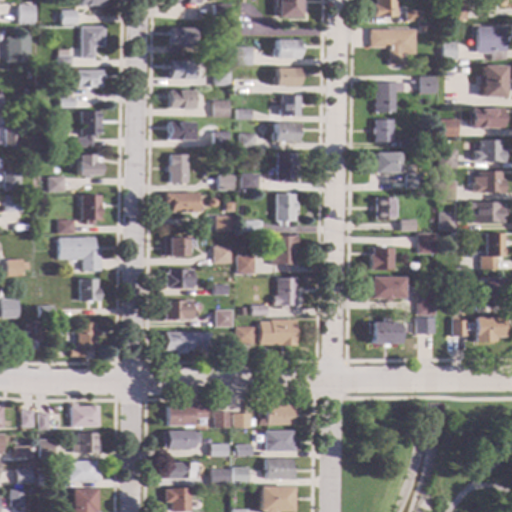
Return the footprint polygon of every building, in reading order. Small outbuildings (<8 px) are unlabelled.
[(298,0),(298,17),(275,17),(275,7),(271,7),(271,0),(298,0)] [(392,0),(392,9),(393,9),(393,18),(370,18),(370,4),(372,4),(372,0),(392,0)] [(462,20),(445,20),(445,0),(462,1),(462,20)] [(30,24),(14,24),(14,5),(31,5),(30,24)] [(417,22),(402,22),(402,10),(418,11),(417,22)] [(73,25),(58,25),(58,11),(73,11),(73,25)] [(226,23),(210,22),(210,11),(226,11),(226,23)] [(101,47),(91,47),(91,59),(78,59),(78,26),(101,27),(101,47)] [(190,46),(167,46),(167,28),(191,28),(190,46)] [(502,60),(487,60),(487,54),(473,53),(473,28),(503,28),(502,60)] [(409,53),(400,52),(400,66),(384,66),(385,48),(366,48),(366,29),(410,30),(409,53)] [(295,58),(272,58),(272,40),(296,40),(295,58)] [(453,43),(452,62),(438,62),(439,42),(453,43)] [(216,54),(202,53),(202,43),(217,44),(216,54)] [(17,60),(4,59),(4,44),(17,44),(17,60)] [(66,56),(69,56),(68,66),(54,66),(54,56),(55,56),(55,50),(66,50),(66,56)] [(247,50),(247,64),(232,64),(232,50),(247,50)] [(190,79),(166,79),(166,61),(191,62),(190,79)] [(226,86),(209,86),(210,63),(226,64),(226,86)] [(501,97),(479,97),(479,66),(502,67),(501,97)] [(295,86),(271,86),(271,68),(295,68),(295,86)] [(99,74),(103,74),(103,79),(99,79),(99,88),(73,87),(74,71),(99,71),(99,74)] [(432,94),(414,94),(415,77),(432,78),(432,94)] [(399,92),(390,92),(390,113),(371,112),(372,82),(399,83),(399,92)] [(190,109),(165,108),(166,90),(190,91),(190,109)] [(69,97),(72,97),(72,109),(57,108),(57,97),(58,97),(58,91),(69,91),(69,97)] [(295,116),(275,116),(275,111),(277,111),(277,96),(296,96),(295,116)] [(225,118),(208,117),(208,101),(226,101),(225,118)] [(248,110),(248,120),(233,120),(233,109),(248,110)] [(500,129),(468,128),(469,109),(500,109),(500,129)] [(98,135),(91,135),(91,147),(61,146),(61,137),(82,138),(82,135),(78,135),(78,111),(98,112),(98,135)] [(389,142),(371,142),(371,120),(389,120),(389,142)] [(454,137),(436,137),(436,120),(454,120),(454,137)] [(189,141),(165,140),(165,122),(190,123),(189,141)] [(294,142),(270,141),(271,123),(295,124),(294,142)] [(16,146),(1,146),(1,129),(16,130),(16,146)] [(225,148),(208,147),(208,130),(226,130),(225,148)] [(252,134),(251,148),(236,148),(236,134),(252,134)] [(410,147),(396,147),(396,139),(411,139),(410,147)] [(497,148),(501,148),(501,162),(486,162),(486,161),(469,161),(469,145),(475,146),(475,141),(497,141),(497,148)] [(452,169),(435,169),(435,150),(453,150),(452,169)] [(292,161),(295,161),(295,168),(292,168),(292,180),(272,180),(273,153),(292,154),(292,161)] [(395,173),(371,173),(371,153),(395,153),(395,173)] [(94,162),(97,162),(97,175),(74,175),(75,155),(94,155),(94,162)] [(183,183),(166,183),(166,172),(164,172),(164,166),(166,166),(166,155),(184,155),(183,183)] [(16,189),(0,189),(0,171),(16,171),(16,189)] [(497,179),(500,179),(500,193),(486,193),(486,192),(469,192),(470,177),(475,177),(475,172),(497,172),(497,179)] [(418,189),(401,189),(401,174),(418,174),(418,189)] [(255,190),(238,190),(238,175),(255,175),(255,190)] [(229,190),(214,190),(214,176),(229,176),(229,190)] [(62,178),(62,192),(45,192),(45,177),(62,178)] [(452,199),(434,199),(435,182),(452,182),(452,199)] [(194,212),(168,212),(168,204),(162,204),(162,193),(194,194),(194,212)] [(291,202),(294,202),(293,210),(291,210),(291,221),(283,221),(283,226),(275,226),(275,221),(272,221),(272,194),(292,194),(291,202)] [(0,196),(18,196),(18,211),(0,211),(0,196)] [(97,220),(92,220),(92,225),(84,225),(84,220),(78,220),(78,196),(98,196),(97,220)] [(214,200),(214,204),(212,208),(207,208),(205,205),(205,201),(208,198),(211,198),(214,200)] [(389,220),(371,220),(372,198),(390,198),(389,220)] [(230,212),(222,212),(222,202),(230,202),(230,212)] [(496,206),(500,206),(500,223),(471,222),(471,215),(466,215),(466,203),(496,204),(496,206)] [(452,231),(434,231),(435,213),(452,214),(452,231)] [(229,232),(212,232),(212,216),(229,217),(229,232)] [(70,234),(55,234),(55,220),(71,220),(70,234)] [(411,232),(396,232),(397,220),(411,220),(411,232)] [(258,222),(258,232),(241,232),(241,222),(258,222)] [(431,254),(413,253),(413,234),(431,234),(431,254)] [(500,257),(493,257),(493,269),(475,269),(475,257),(482,257),(482,234),(500,234),(500,257)] [(293,247),(292,247),(292,265),(267,265),(267,258),(271,258),(271,247),(269,247),(269,235),(293,236),(293,247)] [(91,246),(98,246),(98,271),(79,271),(79,259),(55,259),(55,237),(92,238),(91,246)] [(184,256),(162,256),(162,247),(165,247),(165,238),(185,238),(184,256)] [(227,264),(209,263),(210,247),(227,247),(227,264)] [(389,270),(366,269),(366,255),(369,255),(369,248),(389,248),(389,270)] [(250,273),(232,273),(233,256),(251,256),(250,273)] [(19,263),(25,263),(24,269),(19,269),(19,276),(3,275),(3,260),(19,260),(19,263)] [(189,289),(162,289),(162,273),(165,273),(165,270),(189,270),(189,289)] [(400,299),(367,298),(367,277),(400,277),(400,299)] [(293,287),(297,287),(296,306),(270,305),(270,296),(273,296),(273,278),(294,278),(293,287)] [(94,288),(97,288),(97,302),(76,301),(77,279),(94,280),(94,288)] [(499,302),(481,302),(481,291),(476,291),(476,279),(499,279),(499,302)] [(223,296),(210,295),(210,284),(224,284),(223,296)] [(431,316),(412,315),(412,294),(414,294),(431,295),(431,316)] [(462,298),(461,314),(447,313),(447,298),(462,298)] [(13,304),(16,304),(16,319),(1,319),(1,304),(4,304),(4,301),(13,301),(13,304)] [(188,320),(162,320),(162,304),(164,305),(164,301),(188,301),(188,320)] [(263,316),(247,316),(248,305),(263,306),(263,316)] [(50,318),(36,318),(36,306),(50,306),(50,318)] [(228,327),(211,327),(211,310),(228,310),(228,327)] [(386,322),(397,322),(396,344),(367,343),(368,323),(378,323),(378,318),(386,318),(386,322)] [(430,334),(411,334),(411,318),(430,319),(430,334)] [(499,337),(489,337),(489,342),(470,341),(470,332),(463,332),(463,336),(447,336),(447,321),(463,321),(463,322),(470,322),(470,318),(500,318),(499,337)] [(292,346),(255,345),(256,321),(267,322),(267,320),(293,320),(292,346)] [(93,329),(96,330),(96,336),(93,336),(93,346),(88,346),(88,351),(82,351),(82,357),(67,357),(67,348),(74,348),(75,322),(93,323),(93,329)] [(250,344),(232,344),(232,327),(250,327),(250,344)] [(25,347),(13,347),(13,331),(26,331),(25,347)] [(208,349),(197,349),(197,347),(189,347),(189,351),(184,351),(184,354),(172,353),(172,351),(161,351),(162,332),(208,333),(208,349)] [(191,405),(203,405),(203,419),(191,419),(191,426),(164,426),(164,404),(191,405)] [(291,415),(290,415),(290,425),(262,425),(263,405),(291,406),(291,415)] [(95,427),(67,426),(67,407),(95,407),(95,427)] [(29,427),(17,427),(17,411),(29,411),(29,427)] [(225,428),(211,428),(211,412),(226,412),(225,428)] [(45,430),(34,430),(34,414),(45,414),(45,430)] [(247,428),(229,428),(229,414),(247,414),(247,428)] [(190,431),(190,433),(196,433),(195,444),(190,444),(190,450),(163,449),(163,448),(159,448),(160,433),(163,433),(163,430),(190,431)] [(289,439),(291,440),(290,451),(261,451),(262,431),(289,432),(289,439)] [(94,453),(68,453),(68,445),(74,445),(74,433),(94,434),(94,453)] [(51,459),(34,459),(34,440),(51,440),(51,459)] [(223,457),(206,456),(206,444),(224,444),(223,457)] [(248,456),(233,456),(233,444),(248,445),(248,456)] [(26,457),(9,458),(8,447),(25,446),(26,457)] [(288,468),(290,468),(290,479),(261,479),(262,459),(288,460),(288,468)] [(92,469),(94,469),(93,482),(65,482),(65,460),(92,461),(92,469)] [(192,479),(163,478),(163,476),(159,476),(159,466),(164,466),(164,462),(193,463),(192,479)] [(28,484),(12,485),(11,469),(27,468),(28,484)] [(245,470),(244,484),(229,484),(229,469),(245,470)] [(224,484),(206,484),(206,470),(224,470),(224,484)] [(51,486),(34,485),(34,475),(51,475),(51,486)] [(288,511),(260,511),(255,511),(255,487),(289,487),(288,511)] [(186,511),(167,511),(167,503),(161,503),(161,490),(166,490),(166,488),(186,488),(186,511)] [(94,511),(70,511),(71,489),(95,489),(94,511)] [(19,507),(6,507),(6,490),(19,490),(19,507)]
